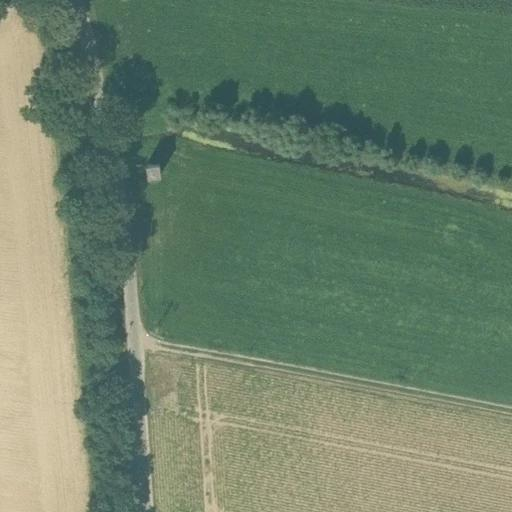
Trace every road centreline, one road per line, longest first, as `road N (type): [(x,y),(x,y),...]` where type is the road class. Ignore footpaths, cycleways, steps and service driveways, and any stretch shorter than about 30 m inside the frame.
road 1 (residential): [(68,0),(114,161),(141,511)]
road 2 (track): [(128,338),(511,411)]
